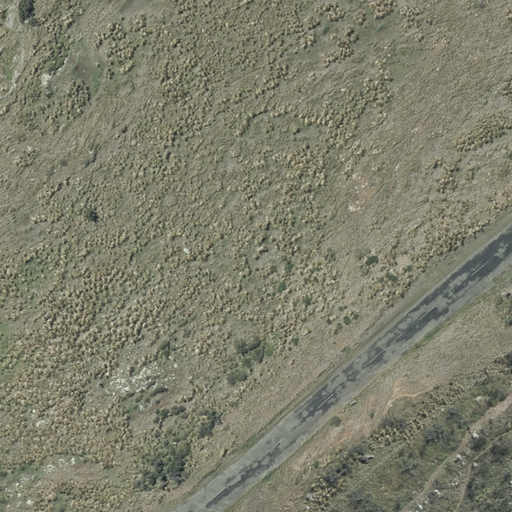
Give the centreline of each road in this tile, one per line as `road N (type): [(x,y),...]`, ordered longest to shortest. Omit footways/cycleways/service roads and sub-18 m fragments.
road 1 (unclassified): [(194,511),(511,240)]
road 2 (trunk): [(56,511),(0,400)]
